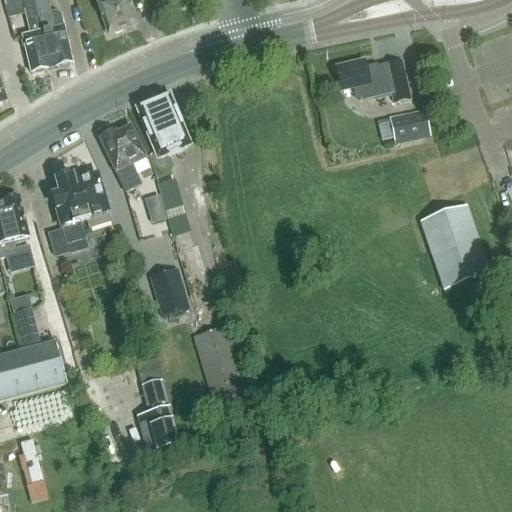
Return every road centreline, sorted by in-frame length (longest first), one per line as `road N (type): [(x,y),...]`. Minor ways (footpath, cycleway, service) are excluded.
road 1 (secondary): [(0,159),(133,84),(245,46)]
road 2 (unclassified): [(511,127),(484,137),(447,13)]
road 3 (secondary): [(323,28),(447,13)]
